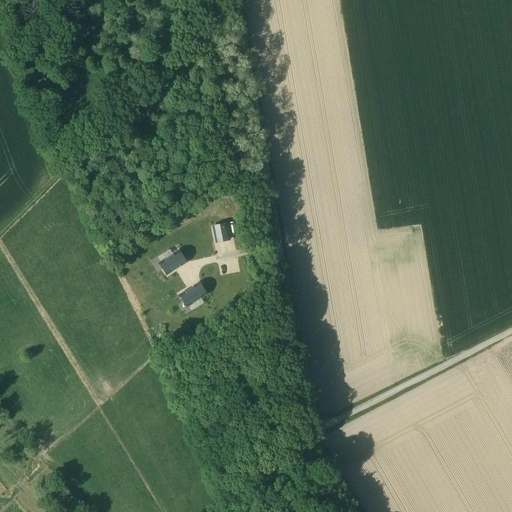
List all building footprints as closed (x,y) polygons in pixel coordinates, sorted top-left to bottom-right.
[(228,240),(225,224),(213,226),(216,242),(228,240)] [(157,257),(160,262),(172,255),(169,249),(157,257)] [(159,263),(166,274),(185,262),(178,251),(172,255),(160,262),(159,263)] [(179,295),(186,306),(188,305),(200,297),(206,294),(199,283),(179,295)] [(200,297),(188,305),(191,310),(203,302),(200,297)]
